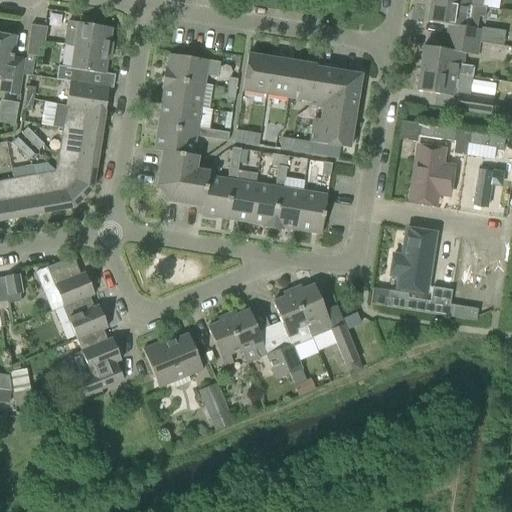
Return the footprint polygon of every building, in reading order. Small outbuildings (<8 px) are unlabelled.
[(450,26),(448,38),(478,43),(480,30),(470,28),(472,16),(484,18),(485,8),(481,7),(481,8),(430,0),(426,23),(450,26)] [(429,0),(430,0),(481,8),(481,7),(482,0),(429,0)] [(63,45),(74,47),(110,52),(111,47),(108,47),(111,29),(67,22),(63,45)] [(28,39),(41,41),(43,41),(45,28),(30,26),(28,39)] [(21,79),(24,60),(11,57),(15,38),(10,37),(8,34),(2,33),(0,33),(0,80),(1,80),(0,83),(0,91),(18,95),(21,79)] [(422,47),(419,69),(472,78),(473,67),(456,65),(458,53),(476,56),(478,43),(448,38),(446,50),(422,47)] [(41,41),(28,39),(26,55),(37,56),(38,49),(40,48),(41,41)] [(55,81),(68,82),(91,86),(92,73),(104,75),(106,57),(109,57),(110,52),(74,47),(70,69),(57,67),(55,80),(55,81)] [(216,78),(219,63),(168,55),(166,69),(164,69),(162,78),(203,85),(204,85),(205,76),(216,78)] [(339,148),(349,149),(360,75),(315,68),(316,66),(247,55),(244,75),(241,91),(308,102),(308,107),(314,109),(309,143),(317,144),(324,145),(332,147),(339,148)] [(472,78),(419,69),(415,92),(451,97),(452,90),(469,92),(472,78)] [(200,109),(203,85),(162,78),(161,89),(163,89),(162,93),(161,103),(200,109)] [(228,79),(226,89),(235,90),(237,80),(228,79)] [(68,82),(65,106),(64,107),(104,114),(108,88),(91,86),(68,82)] [(26,87),(24,99),(32,100),(34,88),(26,87)] [(235,90),(226,89),(225,99),(233,101),(235,90)] [(455,110),(476,113),(489,116),(492,101),(458,95),(455,110)] [(0,102),(0,121),(13,125),(19,102),(1,98),(0,102)] [(32,100),(24,99),(22,111),(30,112),(32,100)] [(208,130),(210,111),(200,109),(161,103),(157,127),(196,133),(197,128),(208,130)] [(61,128),(60,133),(100,139),(104,114),(64,107),(65,106),(55,104),(52,127),(61,128)] [(511,109),(502,109),(501,117),(511,119),(511,109)] [(417,136),(454,142),(452,155),(465,157),(469,133),(419,124),(417,136)] [(192,157),(192,156),(195,137),(206,139),(208,130),(197,128),(196,133),(157,127),(153,151),(161,152),(192,157)] [(20,134),(29,142),(34,137),(26,128),(20,134)] [(216,141),(218,132),(208,130),(206,139),(216,141)] [(233,142),(257,146),(259,135),(235,131),(233,142)] [(227,142),(228,133),(218,132),(216,141),(227,142)] [(60,133),(56,158),(96,164),(100,139),(60,133)] [(478,146),(502,150),(504,138),(480,134),(478,146)] [(34,137),(29,142),(37,151),(43,145),(34,137)] [(11,144),(19,152),(25,147),(16,138),(11,144)] [(291,152),(293,140),(280,138),(279,150),(291,152)] [(299,153),(301,141),(293,140),(291,152),(299,153)] [(307,154),(309,143),(301,141),(299,153),(307,154)] [(315,155),(317,144),(309,143),(307,154),(315,155)] [(322,157),(324,145),(317,144),(315,155),(318,156),(322,157)] [(330,158),(332,147),(324,145),(322,157),(330,158)] [(408,197),(411,202),(431,206),(435,202),(438,182),(446,183),(451,180),(452,172),(449,167),(441,166),(443,151),(417,146),(408,197)] [(25,147),(19,152),(27,160),(33,155),(25,147)] [(337,159),(339,148),(332,147),(330,158),(337,159)] [(238,160),(240,150),(231,148),(230,159),(238,160)] [(156,186),(162,194),(195,170),(197,157),(192,156),(192,157),(161,152),(156,186)] [(55,170),(53,171),(82,199),(92,190),(96,164),(56,158),(55,170)] [(237,171),(238,160),(230,159),(228,170),(237,171)] [(321,174),(329,175),(331,164),(322,163),(321,174)] [(10,169),(12,180),(15,179),(22,218),(48,213),(41,175),(32,176),(30,166),(10,169)] [(284,179),(286,168),(277,167),(276,177),(284,179)] [(168,202),(202,208),(206,177),(208,177),(208,172),(195,170),(162,194),(168,202)] [(224,220),(230,181),(235,182),(237,171),(228,170),(226,180),(208,177),(206,177),(202,208),(200,216),(224,220)] [(478,170),(472,206),(486,208),(490,185),(499,186),(501,174),(492,173),(492,172),(478,170)] [(52,173),(41,175),(48,213),(73,209),(82,199),(53,171),(52,173)] [(272,229),(278,188),(283,189),(284,179),(276,177),(274,188),(254,185),(248,224),(262,226),(262,228),(272,229)] [(15,179),(12,180),(0,181),(0,221),(22,218),(15,179)] [(298,232),(304,192),(306,182),(284,179),(283,189),(278,188),(272,229),(282,231),(282,229),(298,232)] [(248,224),(254,185),(235,182),(230,181),(224,220),(248,224)] [(320,235),(326,196),(304,192),(298,232),(320,235)] [(396,290),(425,294),(434,234),(405,229),(400,266),(390,265),(389,276),(398,277),(396,290)] [(93,295),(84,274),(79,276),(72,257),(46,268),(53,286),(47,289),(44,296),(50,312),(62,307),(62,308),(88,297),(93,295)] [(19,275),(4,278),(9,304),(20,302),(19,294),(22,294),(19,275)] [(4,278),(0,278),(0,310),(9,309),(8,304),(9,304),(4,278)] [(311,338),(330,330),(332,330),(313,285),(301,290),(300,286),(291,290),(309,333),(311,338)] [(439,316),(443,290),(431,288),(429,302),(406,299),(407,295),(387,292),(385,307),(439,316)] [(288,341),(309,333),(291,290),(282,294),(283,298),(272,302),(279,321),(288,341)] [(475,322),(477,310),(449,305),(451,291),(443,290),(439,316),(475,322)] [(62,308),(75,341),(102,330),(106,328),(98,306),(93,308),(88,297),(62,308)] [(226,315),(240,350),(246,364),(258,359),(258,358),(265,355),(275,380),(288,375),(278,350),(269,328),(269,327),(257,332),(248,310),(236,315),(235,312),(226,315)] [(229,355),(240,350),(226,315),(216,319),(218,323),(206,328),(223,367),(232,363),(229,355)] [(343,325),(332,330),(330,330),(345,366),(358,360),(343,325)] [(102,330),(75,341),(87,369),(76,377),(84,397),(122,381),(117,366),(115,367),(114,363),(120,361),(111,339),(106,341),(102,330)] [(142,350),(149,369),(158,389),(202,371),(195,353),(187,334),(164,344),(163,341),(142,350)] [(290,345),(278,350),(288,375),(301,369),(290,345)] [(26,369),(11,371),(13,391),(28,389),(26,369)] [(0,390),(10,391),(8,376),(0,375),(0,390)] [(197,391),(205,411),(214,432),(232,425),(215,384),(197,391)]
